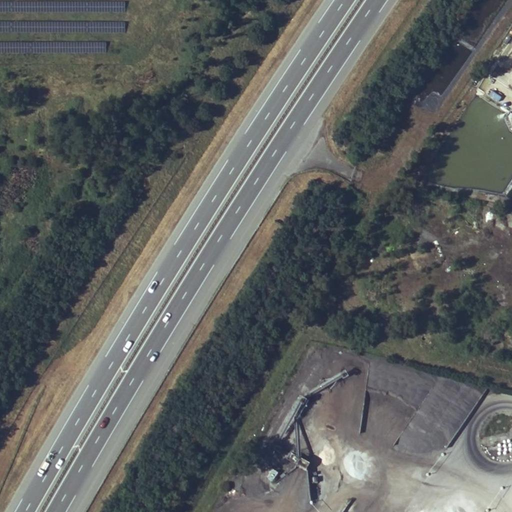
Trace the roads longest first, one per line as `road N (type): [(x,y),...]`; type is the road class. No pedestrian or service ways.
road 1 (motorway): [(55,511),(238,207),(376,0)]
road 2 (motorway): [(345,0),(214,197),(24,511)]
